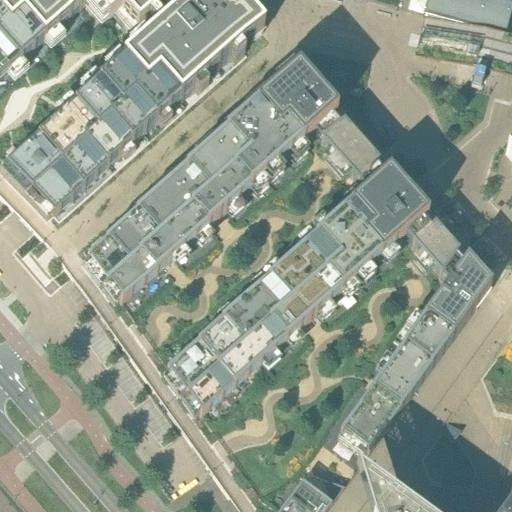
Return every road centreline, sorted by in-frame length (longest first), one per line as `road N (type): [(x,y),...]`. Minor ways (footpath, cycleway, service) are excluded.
road 1 (residential): [(47,320),(168,473),(196,462)]
road 2 (tertiary): [(120,511),(0,375)]
road 3 (residential): [(302,0),(330,33),(378,61),(406,111)]
road 4 (residential): [(511,55),(470,198)]
